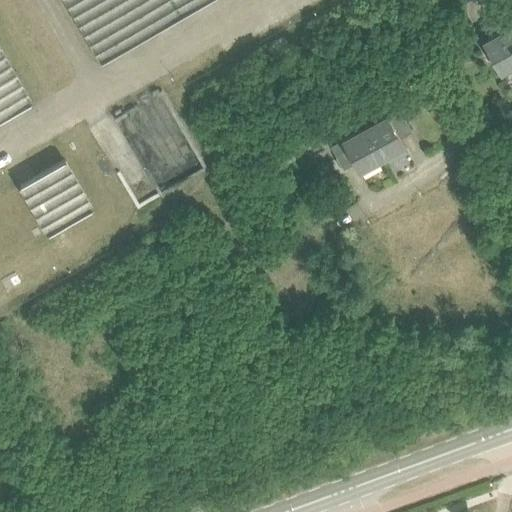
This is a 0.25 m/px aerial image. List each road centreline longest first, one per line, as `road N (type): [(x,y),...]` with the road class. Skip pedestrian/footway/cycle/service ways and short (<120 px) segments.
road 1 (secondary): [(290,511),(511,430)]
road 2 (unclassified): [(329,223),(511,114)]
